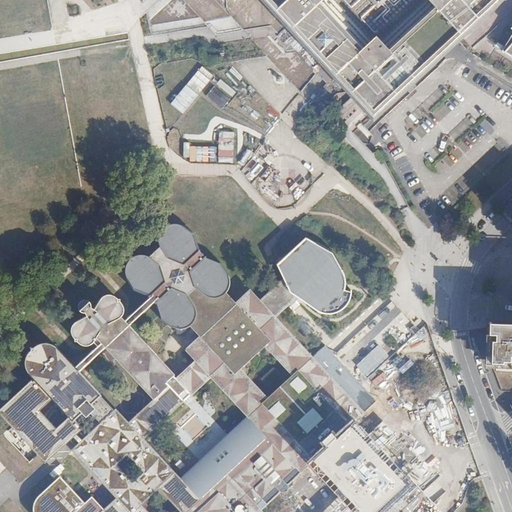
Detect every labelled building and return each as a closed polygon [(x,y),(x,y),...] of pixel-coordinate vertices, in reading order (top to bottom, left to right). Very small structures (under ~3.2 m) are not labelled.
[(384,102),(494,0),(270,0),(364,101),(374,111),(384,102)] [(511,70),(511,58),(493,47),(507,26),(510,27),(511,23),(511,0),(480,0),(473,0),(452,21),(426,44),(400,68),(377,89),(375,92),(362,104),(354,95),(334,113),(348,127),(353,133),(358,129),(360,130),(373,118),(374,117),(371,114),(455,36),(488,55),(511,70)] [(511,23),(510,27),(507,26),(493,47),(511,58),(511,23)] [(345,290),(346,287),(346,284),(346,282),(346,280),(345,277),(344,273),(333,254),(306,238),(277,265),(285,281),(260,303),(250,292),(234,307),(223,296),(226,293),(229,290),(230,286),(230,283),(230,279),(229,276),(221,264),(206,258),(207,257),(206,257),(204,259),(198,253),(200,251),(200,250),(199,250),(194,235),(183,226),(179,225),(177,225),(173,225),(170,225),(168,226),(163,230),(161,232),(160,236),(159,242),(161,247),(150,257),(146,256),(144,255),(140,255),(138,256),(135,257),(132,259),(130,260),(128,263),(127,266),(126,269),(126,275),(128,278),(135,290),(150,296),(149,297),(151,298),(124,323),(121,319),(123,316),(124,312),(125,311),(124,306),(121,302),(121,300),(119,300),(118,299),(115,297),(112,296),(112,295),(108,295),(105,296),(102,299),(95,309),(92,307),(92,304),(90,301),(88,300),(85,300),(84,300),(82,301),(79,303),(78,306),(78,309),(80,312),(81,312),(84,314),(86,313),(87,317),(75,323),(74,324),(72,327),(72,329),(72,334),(73,336),(75,340),(75,342),(77,342),(81,345),(85,346),(90,346),(92,345),(94,343),(98,347),(76,368),(57,347),(52,345),(49,344),(45,343),(43,343),(39,345),(36,346),(34,348),(31,348),(31,347),(31,351),(27,356),(26,359),(25,364),(26,369),(28,372),(35,380),(0,412),(1,413),(14,427),(14,426),(46,461),(81,428),(78,426),(91,413),(101,424),(88,437),(74,450),(119,498),(115,502),(105,511),(92,496),(91,497),(92,498),(85,504),(75,493),(73,490),(60,477),(55,481),(54,483),(54,484),(54,486),(55,487),(43,499),(40,502),(39,505),(38,510),(38,511),(254,511),(251,508),(302,460),(307,466),(314,459),(315,461),(341,488),(345,485),(369,511),(377,504),(383,511),(399,511),(409,503),(396,490),(394,488),(397,485),(346,430),(348,427),(350,428),(351,427),(350,426),(363,414),(362,413),(359,416),(347,403),(351,400),(350,399),(346,402),(334,390),(338,386),(337,385),(333,388),(322,376),(325,372),(324,371),(321,375),(309,362),(312,359),(274,317),(287,305),(283,300),(290,293),(306,304),(316,310),(320,312),(324,314),(328,315),(332,314),(337,313),(344,309),(346,307),(351,299),(352,296),(352,293),(352,290),(351,291),(351,292),(345,291),(345,290)] [(490,358),(493,358),(493,366),(504,366),(504,354),(494,354),(495,325),(491,324),(490,358)] [(511,325),(495,325),(494,354),(504,354),(504,366),(504,369),(511,369),(511,325)] [(438,511),(406,480),(396,490),(409,503),(399,511),(438,511)]
